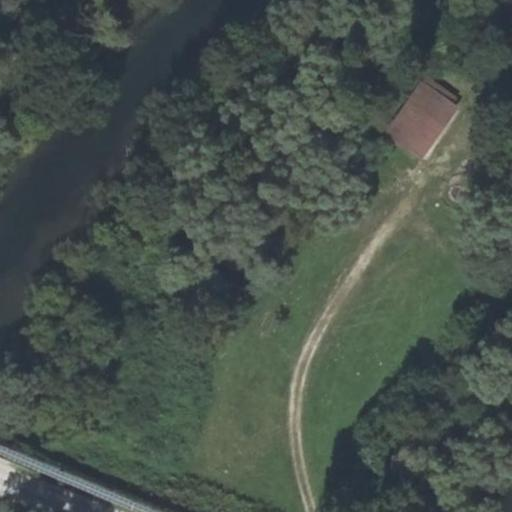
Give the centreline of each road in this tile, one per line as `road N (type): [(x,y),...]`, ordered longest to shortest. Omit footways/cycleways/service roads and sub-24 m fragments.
road 1 (track): [(456,147),(304,361),(295,414),(315,511)]
road 2 (track): [(0,76),(103,0)]
